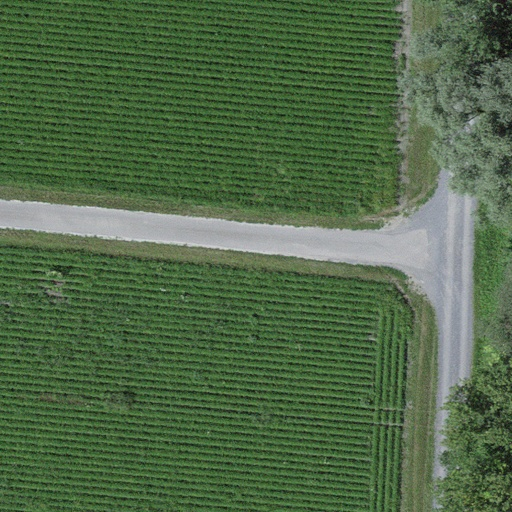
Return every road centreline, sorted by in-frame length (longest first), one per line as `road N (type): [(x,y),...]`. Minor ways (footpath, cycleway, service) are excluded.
road 1 (track): [(458,511),(472,0)]
road 2 (track): [(0,215),(465,259)]
